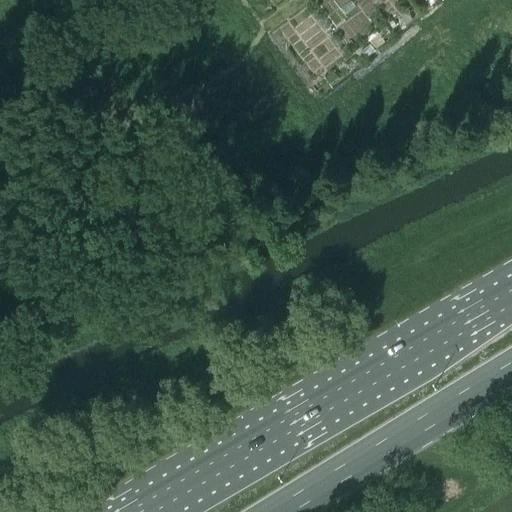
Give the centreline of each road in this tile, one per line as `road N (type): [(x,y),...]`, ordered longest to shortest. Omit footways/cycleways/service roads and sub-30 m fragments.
road 1 (trunk): [(511,302),(153,511)]
road 2 (trunk): [(294,511),(511,377)]
